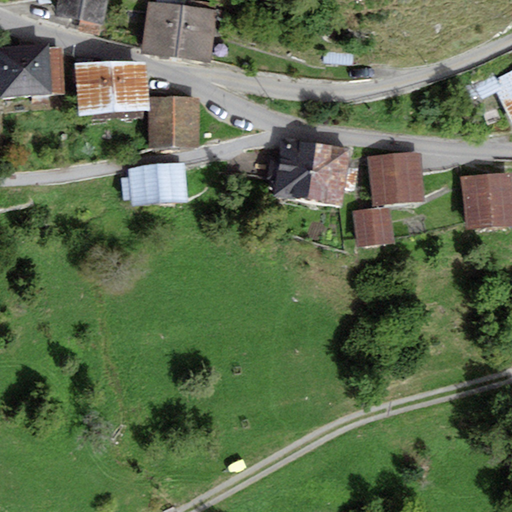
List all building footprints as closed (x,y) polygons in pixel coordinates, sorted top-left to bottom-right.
[(61,0),(59,13),(99,20),(102,0),(61,0)] [(152,6),(146,49),(207,58),(213,15),(152,6)] [(50,45),(0,50),(0,90),(1,98),(55,93),(50,45)] [(141,65),(81,70),(85,111),(144,106),(141,65)] [(511,74),(497,82),(511,115),(511,74)] [(153,146),(196,144),(194,99),(151,101),(153,146)] [(350,151),(282,141),(275,194),(343,203),(350,151)] [(414,154),(372,159),(377,203),(419,197),(414,154)] [(183,203),(178,167),(134,172),(139,208),(183,203)] [(511,199),(509,175),(464,181),(470,225),(511,219),(511,199)] [(387,211),(358,214),(362,246),(391,243),(387,211)]
